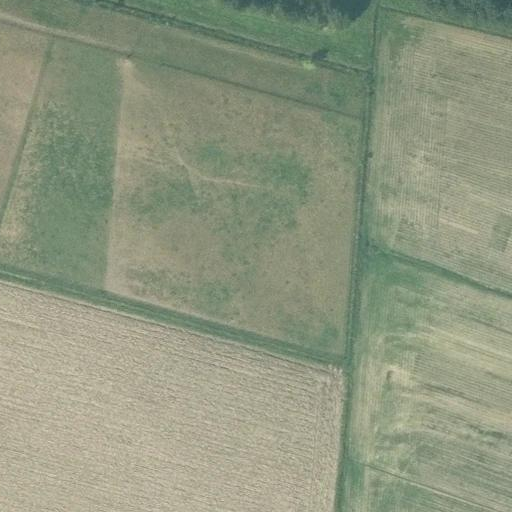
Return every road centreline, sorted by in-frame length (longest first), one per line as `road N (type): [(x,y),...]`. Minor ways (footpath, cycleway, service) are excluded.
road 1 (track): [(141,0),(364,58),(374,0)]
road 2 (track): [(393,0),(511,29)]
